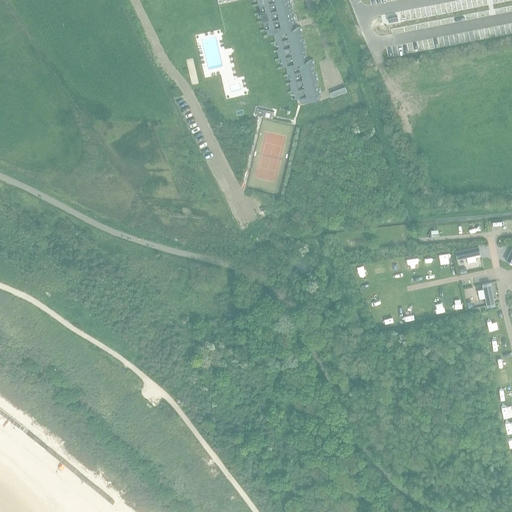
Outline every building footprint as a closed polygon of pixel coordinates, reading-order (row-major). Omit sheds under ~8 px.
[(257,0),(264,30),(267,30),(268,35),(273,34),(281,67),(286,66),(293,100),(300,98),(302,103),(319,99),(318,94),(321,94),(313,60),(309,61),(301,27),(297,28),(290,0),(257,0)] [(305,0),(321,40),(330,38),(314,0),(305,0)] [(270,110),(252,106),(250,116),(268,119),(270,110)] [(468,245),(460,259),(472,266),(479,252),(468,245)] [(484,282),(476,295),(487,302),(495,289),(484,282)]
